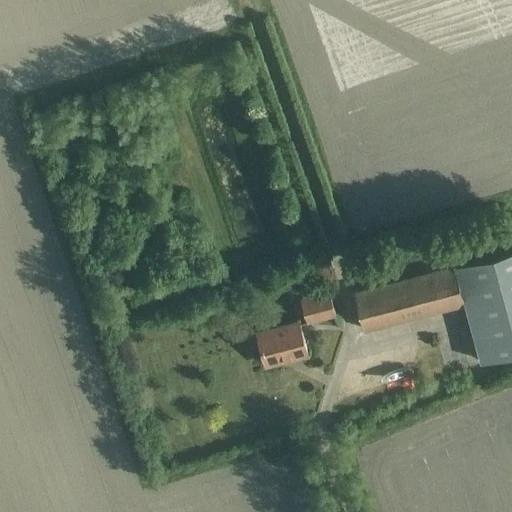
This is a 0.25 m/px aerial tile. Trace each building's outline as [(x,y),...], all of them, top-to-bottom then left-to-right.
[(423,253),(437,248),(430,230),(416,235),(423,253)] [(481,359),(511,350),(511,247),(455,262),(481,359)] [(310,263),(317,287),(335,281),(328,258),(310,263)] [(364,327),(463,301),(453,261),(354,288),(364,327)] [(306,320),(335,313),(329,290),(300,297),(306,320)] [(281,316),(296,311),(291,295),(275,300),(281,316)] [(264,362),(307,351),(298,320),(255,331),(264,362)]
